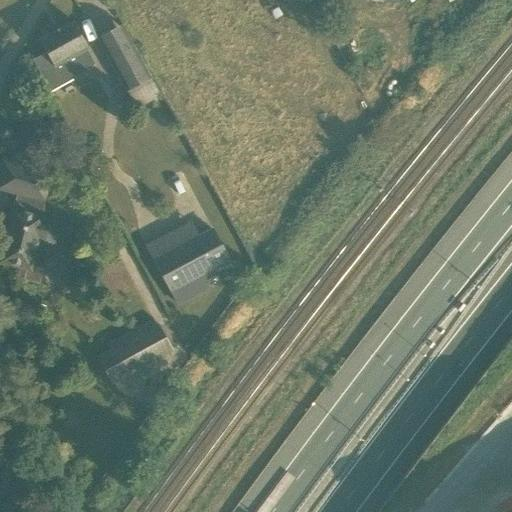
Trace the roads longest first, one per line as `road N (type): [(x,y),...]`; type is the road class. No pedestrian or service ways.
road 1 (motorway): [(511,206),(274,511)]
road 2 (motorway): [(336,511),(511,284)]
road 3 (unclassified): [(51,0),(0,120)]
road 4 (unclassified): [(511,421),(431,511)]
